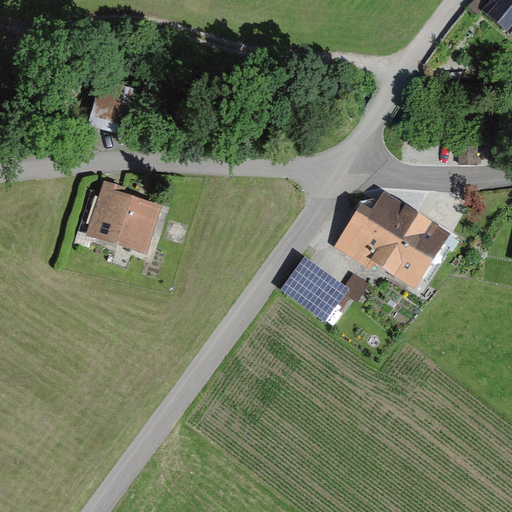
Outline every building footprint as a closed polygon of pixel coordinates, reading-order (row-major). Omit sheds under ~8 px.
[(211,0),(203,28),(280,52),(295,4),(281,0),(211,0)] [(508,27),(511,21),(511,0),(494,0),(486,9),(508,27)] [(101,80),(89,127),(122,135),(134,88),(101,80)] [(459,139),(459,165),(475,165),(476,139),(459,139)] [(511,145),(492,147),(493,162),(511,160),(511,145)] [(91,193),(79,231),(144,252),(158,209),(119,197),(121,191),(106,186),(102,196),(91,193)] [(394,272),(398,266),(415,276),(437,241),(384,207),(374,223),(360,214),(339,247),(371,267),(376,260),(394,272)] [(345,297),(301,266),(279,296),(323,328),(345,297)]
